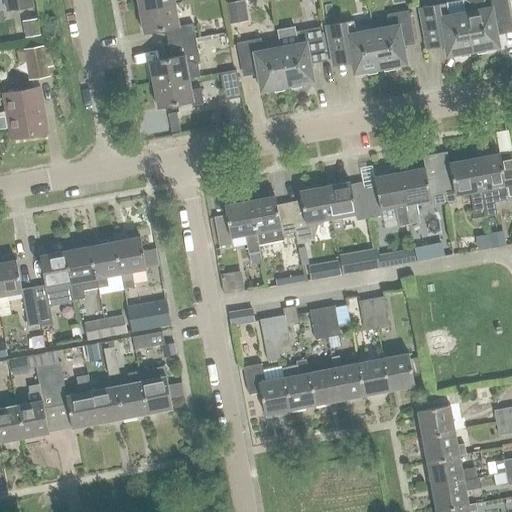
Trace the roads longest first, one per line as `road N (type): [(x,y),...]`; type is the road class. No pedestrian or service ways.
road 1 (residential): [(247,511),(180,154)]
road 2 (residential): [(511,93),(180,154)]
road 3 (residential): [(111,167),(79,0)]
